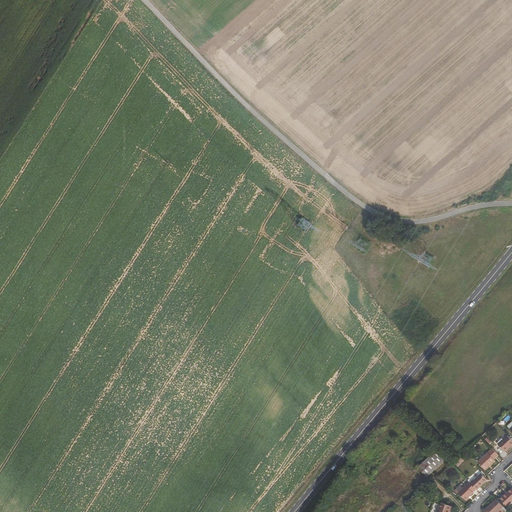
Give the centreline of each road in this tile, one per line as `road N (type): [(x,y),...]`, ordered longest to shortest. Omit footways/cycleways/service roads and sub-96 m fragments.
road 1 (unclassified): [(144,0),(248,106),(376,213),(414,221),(511,203)]
road 2 (track): [(369,208),(367,234),(445,283),(451,298),(298,484)]
road 3 (primary): [(511,252),(294,511)]
